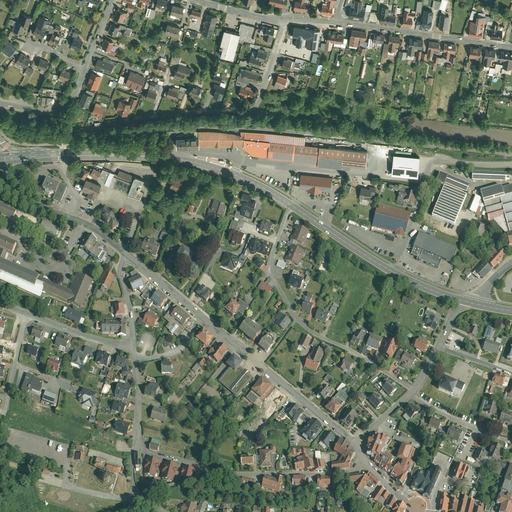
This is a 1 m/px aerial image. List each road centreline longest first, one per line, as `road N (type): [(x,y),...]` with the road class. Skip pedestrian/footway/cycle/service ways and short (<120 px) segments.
road 1 (residential): [(54,110),(61,127),(72,130),(245,114),(260,98),(285,19)]
road 2 (residential): [(414,389),(296,317),(270,269),(276,241)]
road 3 (residential): [(201,318),(357,443)]
road 4 (secondary): [(461,299),(395,273),(290,204)]
road 5 (residential): [(335,22),(511,46)]
road 6 (secondary): [(179,158),(29,155)]
road 7 (residential): [(0,174),(9,188),(125,253)]
road 8 (residential): [(366,462),(331,472),(220,470)]
road 9 (residential): [(371,174),(248,161)]
